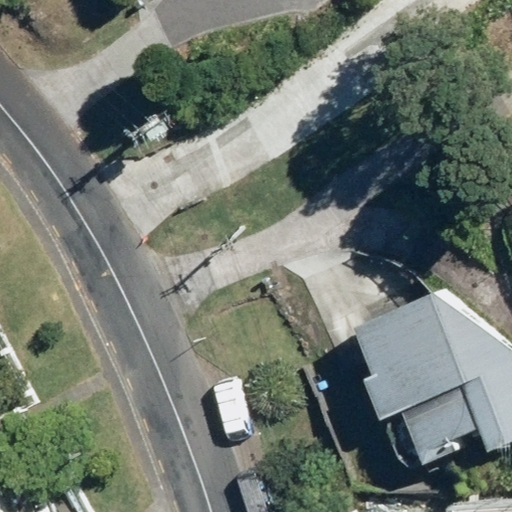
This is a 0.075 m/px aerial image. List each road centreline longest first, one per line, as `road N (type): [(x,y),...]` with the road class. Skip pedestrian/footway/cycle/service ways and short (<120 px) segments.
road 1 (residential): [(0,101),(82,207),(159,360),(217,511)]
road 2 (unknown): [(82,207),(268,126),(426,0)]
